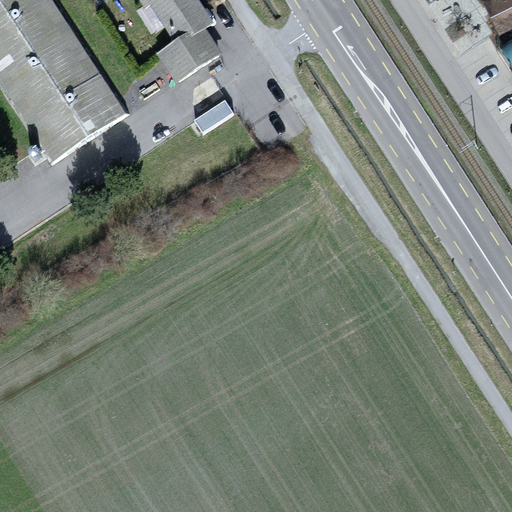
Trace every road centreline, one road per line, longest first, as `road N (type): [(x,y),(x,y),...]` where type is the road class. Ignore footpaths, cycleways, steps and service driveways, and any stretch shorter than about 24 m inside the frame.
road 1 (unclassified): [(273,51),(511,421)]
road 2 (primary): [(330,16),(511,298)]
road 3 (unclassified): [(273,51),(0,231)]
road 4 (unclassified): [(511,174),(399,0)]
